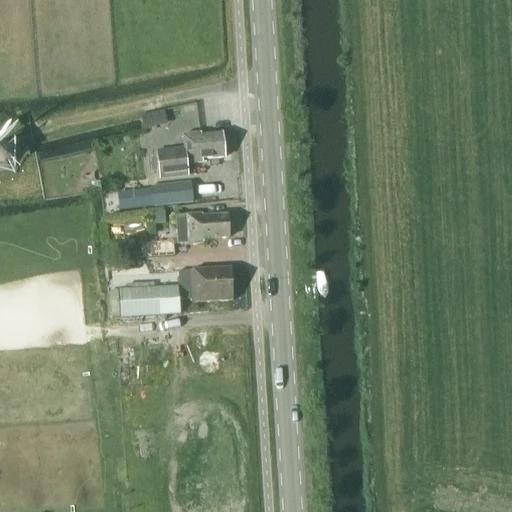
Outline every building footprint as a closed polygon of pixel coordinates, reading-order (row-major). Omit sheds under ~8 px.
[(150,129),(173,122),(169,109),(146,115),(150,129)] [(157,153),(158,169),(159,180),(188,177),(187,165),(202,164),(202,161),(223,159),(221,135),(200,137),(200,135),(183,137),(184,150),(157,153)] [(0,173),(10,172),(17,160),(13,147),(3,141),(0,141),(0,173)] [(190,183),(151,188),(153,208),(193,203),(190,183)] [(177,245),(188,244),(188,246),(202,245),(203,241),(228,240),(227,216),(202,218),(202,215),(187,216),(187,217),(176,218),(177,245)] [(174,243),(153,244),(154,258),(174,257),(174,243)] [(232,302),(230,270),(190,272),(192,304),(232,302)] [(183,288),(118,292),(120,319),(185,316),(183,288)] [(183,373),(206,372),(206,351),(183,351),(183,373)]
